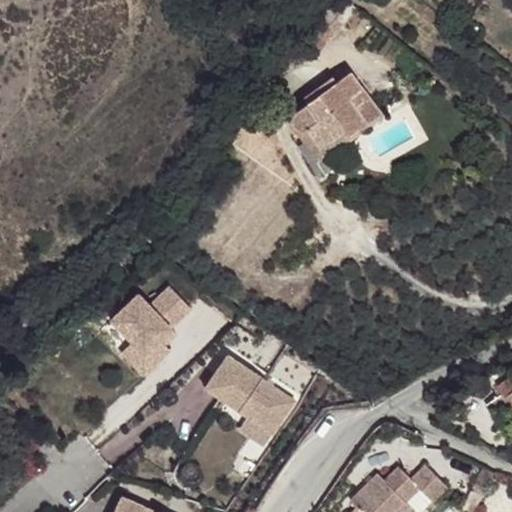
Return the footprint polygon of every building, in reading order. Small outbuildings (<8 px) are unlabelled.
[(342,131),(348,139),(381,115),(350,73),(294,114),(292,116),(291,120),(291,123),(291,124),(296,130),(303,125),(319,147),(342,131)] [(296,130),(319,161),(348,140),(348,139),(342,131),(319,147),(303,125),(296,130)] [(314,251),(321,244),(313,236),(306,243),(314,251)] [(116,317),(137,339),(159,362),(175,347),(170,342),(165,337),(176,326),(197,306),(175,284),(155,302),(143,291),(116,317)] [(176,326),(165,337),(170,342),(182,331),(176,326)] [(137,339),(127,350),(149,373),(159,362),(137,339)] [(233,351),(210,384),(276,432),(300,399),(233,351)] [(511,379),(505,385),(508,391),(493,402),(508,423),(511,419),(511,379)] [(397,511),(408,500),(421,486),(435,500),(448,484),(426,464),(413,478),(399,466),(386,481),(377,474),(352,503),(360,511),(359,511),(397,511)] [(160,511),(126,496),(119,511),(160,511)] [(410,511),(414,507),(408,500),(397,511),(410,511)]
